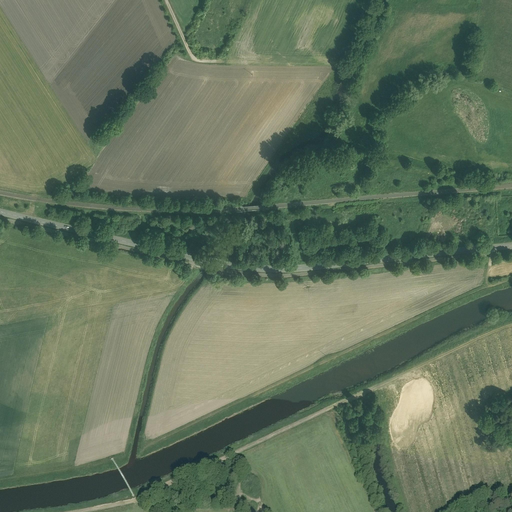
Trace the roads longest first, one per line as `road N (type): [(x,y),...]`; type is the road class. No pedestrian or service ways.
road 1 (secondary): [(511,246),(273,268),(223,264),(0,211)]
road 2 (track): [(78,511),(134,502),(163,480),(511,324)]
